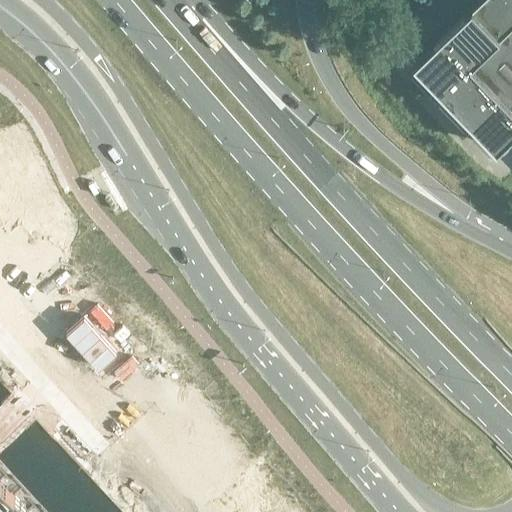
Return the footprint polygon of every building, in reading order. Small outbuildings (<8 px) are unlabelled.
[(511,0),(474,0),(470,4),(442,32),(412,60),(439,89),(467,118),(495,147),(511,130),(511,105),(511,104),(511,102),(511,0)] [(0,186),(0,253),(55,313),(51,317),(115,384),(154,348),(92,282),(97,277),(80,259),(74,266),(0,186)] [(183,384),(149,415),(190,459),(187,462),(233,511),(303,511),(297,505),(297,504),(280,487),(183,384)] [(0,480),(0,506),(13,494),(0,480)] [(0,511),(23,511),(27,509),(13,494),(0,506),(0,511)] [(218,511),(208,499),(198,506),(202,511),(218,511)]
